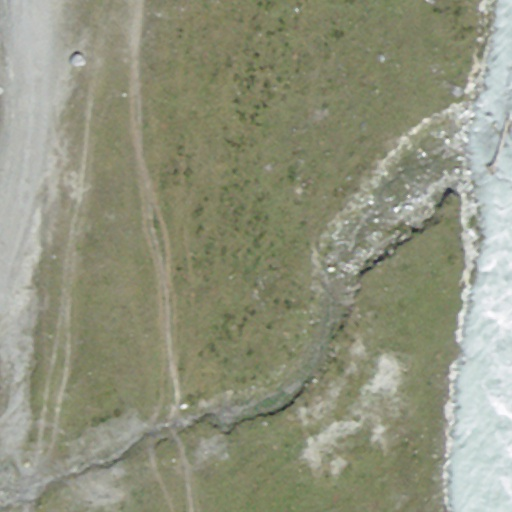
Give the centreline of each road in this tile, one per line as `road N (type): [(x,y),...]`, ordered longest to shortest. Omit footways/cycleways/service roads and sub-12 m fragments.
road 1 (track): [(0,210),(20,398),(21,511)]
road 2 (track): [(30,0),(26,116),(0,196)]
